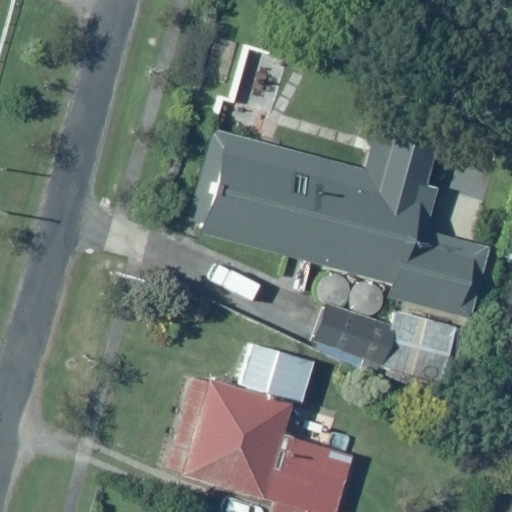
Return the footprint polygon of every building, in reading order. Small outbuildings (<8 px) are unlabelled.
[(224,132),(198,230),(389,283),(384,302),(465,324),(485,253),(424,237),(435,197),(410,190),(414,176),(364,163),(362,170),(224,132)] [(511,229),(501,262),(511,265),(511,229)] [(511,270),(500,267),(487,307),(511,314),(511,270)] [(455,327),(388,311),(374,370),(441,386),(455,327)] [(234,386),(187,373),(161,471),(275,502),(272,511),(336,511),(330,510),(346,452),(279,434),(287,403),(297,406),(310,357),(247,340),(234,386)]
